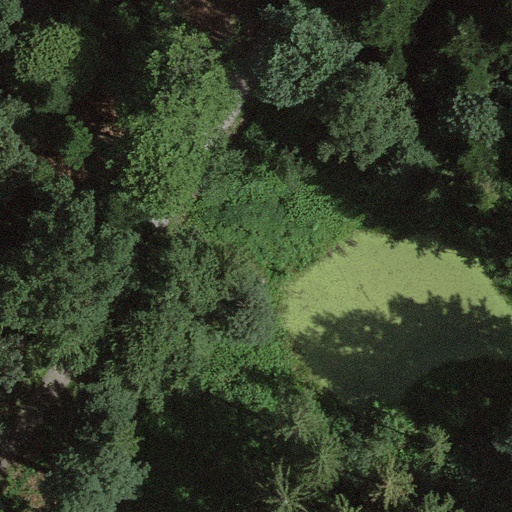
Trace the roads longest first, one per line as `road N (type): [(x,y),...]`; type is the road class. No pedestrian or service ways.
road 1 (track): [(0,488),(295,0)]
road 2 (track): [(141,0),(0,97)]
